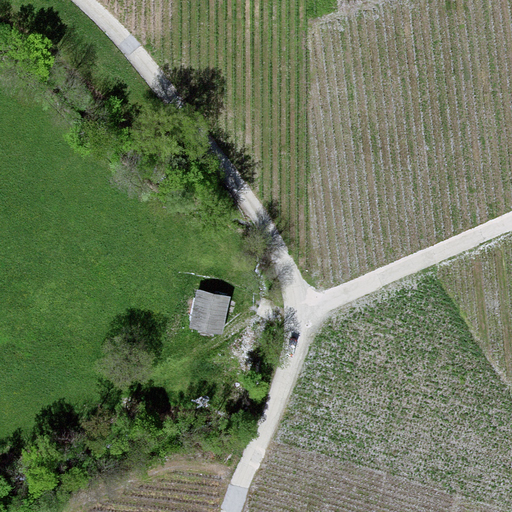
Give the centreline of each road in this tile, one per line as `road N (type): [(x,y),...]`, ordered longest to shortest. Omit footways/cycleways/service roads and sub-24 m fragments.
road 1 (track): [(305,312),(283,260),(145,62),(84,0)]
road 2 (track): [(305,312),(511,226)]
road 3 (track): [(232,511),(305,312)]
road 4 (track): [(66,511),(147,475),(180,469),(241,479)]
